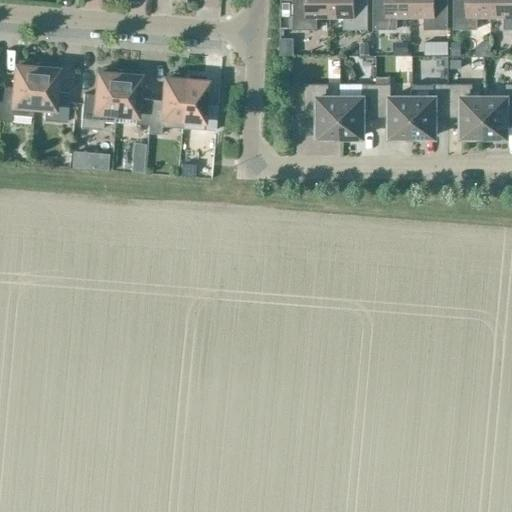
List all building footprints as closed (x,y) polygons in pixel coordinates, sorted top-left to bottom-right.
[(330,17),(329,0),(305,0),(306,1),(292,1),(292,30),(316,30),(316,17),(330,17)] [(329,0),(330,17),(343,17),(343,30),(367,30),(367,1),(354,1),(353,0),(329,0)] [(410,17),(409,0),(385,0),(386,1),(372,1),(372,30),(396,30),(396,17),(410,17)] [(409,0),(410,17),(423,17),(423,30),(447,30),(447,1),(434,1),(433,0),(409,0)] [(490,16),(489,0),(465,0),(466,1),(453,1),(453,30),(477,30),(477,16),(490,16)] [(511,0),(489,0),(490,16),(503,16),(503,30),(511,29),(511,0)] [(435,53),(435,39),(413,38),(412,52),(435,53)] [(460,41),(459,58),(471,59),(472,41),(460,41)] [(448,42),(436,42),(436,54),(448,54),(448,42)] [(459,56),(459,43),(450,43),(450,56),(459,56)] [(408,44),(393,44),(393,55),(408,55),(408,44)] [(0,88),(0,92),(0,121),(11,122),(11,114),(32,116),(33,107),(36,64),(18,62),(18,66),(14,65),(12,89),(0,88)] [(36,64),(33,107),(44,108),(43,121),(66,123),(69,93),(55,92),(57,69),(54,69),(54,65),(36,64)] [(115,114),(118,71),(100,69),(100,73),(96,72),(94,96),(83,95),(80,127),(102,129),(103,121),(114,122),(115,114)] [(114,122),(114,123),(134,125),(147,126),(150,100),(138,99),(140,76),(136,76),(136,72),(118,71),(115,114),(114,122)] [(445,74),(436,74),(436,83),(445,83),(445,74)] [(161,126),(181,128),(182,120),(185,76),(167,75),(167,78),(163,78),(162,101),(150,100),(147,126),(147,134),(160,135),(161,126)] [(185,76),(182,120),(181,128),(201,129),(201,130),(214,131),(217,106),(205,105),(207,82),(203,81),(203,78),(185,76)] [(375,85),(376,112),(389,112),(389,137),(412,137),(411,97),(390,97),(390,85),(388,85),(388,77),(376,77),(375,85)] [(505,97),(484,97),(484,137),(506,137),(506,112),(511,111),(511,84),(505,85),(505,97)] [(340,137),(339,97),(328,97),(328,85),(304,85),(304,112),(317,112),(317,137),(340,137)] [(339,97),(340,137),(362,137),(362,112),(376,112),(375,85),(361,85),(361,97),(339,97)] [(448,85),(411,85),(411,97),(412,137),(434,137),(434,112),(448,112),(448,85)] [(448,85),(448,112),(461,112),(461,137),(484,137),(484,97),(472,97),(472,85),(448,85)] [(90,153),(89,169),(106,171),(108,155),(90,153)] [(143,173),(145,157),(132,155),(130,171),(143,173)] [(195,177),(195,167),(180,165),(180,175),(195,177)] [(223,168),(222,185),(232,186),(233,168),(223,168)]
